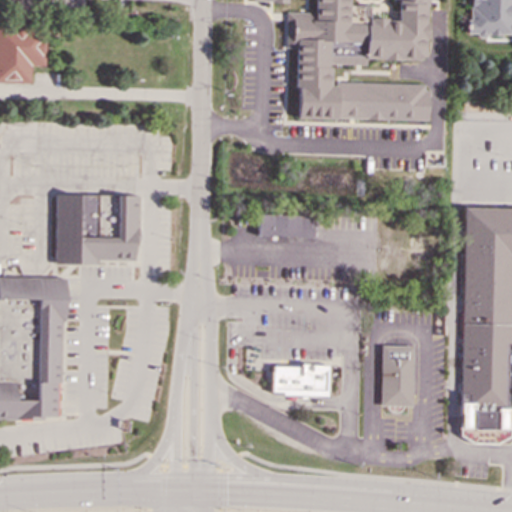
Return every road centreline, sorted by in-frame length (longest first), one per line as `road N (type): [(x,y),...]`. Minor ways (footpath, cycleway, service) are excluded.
road 1 (primary): [(511,511),(392,486),(262,476),(236,463),(207,419)]
road 2 (primary): [(511,511),(205,488)]
road 3 (residential): [(199,224),(178,371),(175,488)]
road 4 (residential): [(205,488),(210,303),(199,224)]
road 5 (residential): [(201,0),(199,224)]
road 6 (primary): [(189,311),(192,488)]
road 7 (primary): [(175,488),(0,496)]
road 8 (primary): [(178,371),(160,452),(104,490)]
